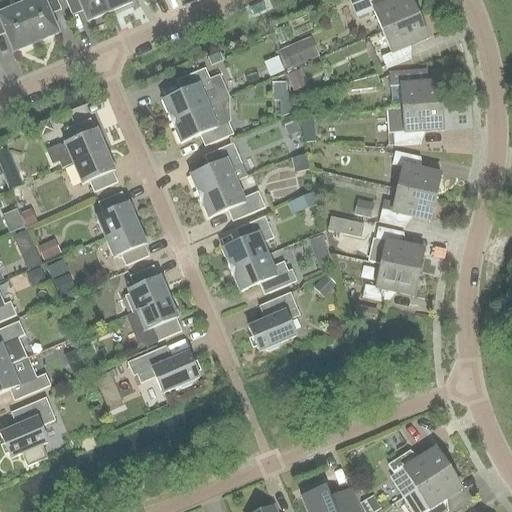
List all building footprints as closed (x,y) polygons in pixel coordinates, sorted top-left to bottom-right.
[(36,44),(20,6),(17,0),(0,0),(0,36),(6,34),(14,54),(36,44)] [(51,15),(61,11),(56,0),(35,0),(20,6),(36,44),(59,35),(51,15)] [(110,13),(104,0),(65,0),(69,8),(80,3),(88,22),(110,13)] [(130,0),(104,0),(110,13),(132,3),(130,0)] [(351,0),(358,18),(374,11),(383,33),(418,17),(411,0),(398,0),(394,2),(392,0),(351,0)] [(391,54),(381,58),(386,70),(411,59),(406,48),(426,40),(427,41),(428,40),(418,17),(383,33),(391,54)] [(281,26),(274,28),(280,45),(287,43),(281,26)] [(306,41),(281,52),(288,68),(313,57),(317,55),(309,39),(306,41)] [(208,57),(212,66),(223,61),(219,52),(208,57)] [(210,81),(206,70),(182,80),(186,91),(162,102),(171,123),(220,103),(229,99),(220,77),(210,81)] [(296,72),(287,76),(294,93),(303,89),(296,72)] [(401,87),(403,110),(441,107),(439,83),(438,83),(438,84),(416,86),(415,73),(389,76),(390,88),(401,87)] [(375,80),(349,86),(351,93),(381,89),(379,83),(378,79),(375,80)] [(270,86),(270,98),(272,98),(286,98),(286,86),(270,86)] [(234,136),(220,103),(171,123),(181,145),(205,134),(210,146),(234,136)] [(443,132),(441,107),(403,110),(386,111),(388,135),(394,135),(395,147),(421,145),(420,133),(442,131),(442,132),(443,132)] [(293,116),(282,121),(289,136),(299,132),(293,116)] [(303,143),(314,142),(312,119),(302,119),(303,143)] [(67,130),(72,142),(48,152),(53,165),(53,166),(59,163),(62,170),(73,165),(107,151),(98,131),(96,132),(91,120),(67,130)] [(247,178),(233,145),(209,155),(214,166),(190,177),(199,198),(236,183),(247,178)] [(0,153),(0,164),(12,192),(22,187),(6,151),(0,153)] [(116,172),(107,151),(73,165),(82,186),(89,183),(94,194),(118,184),(113,173),(116,172)] [(439,176),(418,171),(421,159),(395,153),(392,165),(403,168),(398,190),(435,199),(441,175),(440,174),(439,176)] [(258,193),(244,199),(236,183),(199,198),(209,220),(233,209),(238,221),(265,209),(258,193)] [(430,223),(435,199),(398,190),(394,204),(384,202),(379,223),(405,229),(408,217),(429,222),(429,223),(430,223)] [(96,218),(105,239),(138,225),(129,204),(127,205),(122,194),(98,204),(103,215),(96,218)] [(317,205),(312,194),(297,200),(302,212),(317,205)] [(356,205),(354,215),(370,219),(372,209),(356,205)] [(21,214),(26,227),(36,223),(30,210),(21,214)] [(268,256),(263,244),(274,239),(265,218),(241,228),(246,240),(222,250),(231,272),(268,256)] [(362,224),(346,221),(342,239),(358,242),(362,224)] [(147,245),(138,225),(105,239),(114,259),(121,256),(126,268),(149,258),(144,246),(147,245)] [(378,228),(375,241),(373,240),(368,263),(381,265),(381,266),(419,274),(424,250),(423,250),(422,251),(401,246),(404,234),(378,228)] [(26,229),(12,236),(22,258),(36,252),(26,229)] [(321,268),(333,264),(322,236),(310,240),(321,268)] [(61,254),(55,240),(38,247),(44,261),(61,254)] [(273,268),(268,256),(231,272),(240,293),(264,283),(269,294),(297,283),(292,271),(288,272),(284,263),(273,268)] [(58,265),(48,270),(53,281),(63,277),(58,265)] [(413,298),(419,274),(381,266),(376,288),(365,286),(363,299),(388,304),(391,292),(412,297),(412,298),(413,298)] [(41,267),(27,273),(33,287),(47,281),(41,267)] [(125,298),(132,314),(170,298),(161,278),(159,279),(154,267),(130,277),(135,289),(128,292),(129,296),(125,298)] [(66,277),(53,283),(60,297),(72,292),(66,277)] [(336,286),(326,277),(314,289),(324,298),(336,286)] [(259,353),(265,351),(269,353),(279,349),(281,344),(296,337),(289,321),(300,317),(290,294),(259,308),(265,321),(248,328),(259,353)] [(11,303),(4,306),(0,296),(0,323),(17,317),(11,303)] [(179,319),(170,298),(132,314),(139,331),(144,329),(145,333),(152,330),(158,343),(182,333),(176,320),(179,319)] [(19,340),(25,337),(20,323),(0,331),(0,370),(10,366),(11,367),(27,360),(19,340)] [(199,379),(188,354),(172,361),(166,347),(127,364),(133,377),(137,376),(141,385),(155,379),(162,395),(199,379)] [(86,374),(76,351),(65,356),(75,378),(86,374)] [(15,377),(11,367),(10,366),(0,370),(0,395),(15,389),(20,400),(51,387),(46,375),(32,381),(28,372),(15,377)] [(400,384),(396,372),(384,377),(389,388),(400,384)] [(115,386),(110,373),(95,380),(100,393),(115,386)] [(41,428),(56,422),(46,399),(11,414),(16,428),(0,435),(11,460),(22,455),(27,468),(48,459),(42,447),(48,444),(41,428)] [(416,491),(449,470),(436,449),(434,449),(435,451),(417,462),(410,452),(388,466),(395,477),(404,471),(416,491)] [(461,491),(462,491),(449,470),(416,491),(424,503),(415,509),(416,511),(448,511),(442,502),(460,490),(461,491)] [(144,488),(139,475),(128,479),(133,493),(144,488)] [(360,511),(351,489),(330,498),(326,487),(301,497),(307,511),(360,511)] [(364,511),(377,511),(384,507),(378,497),(362,507),(364,511)]
